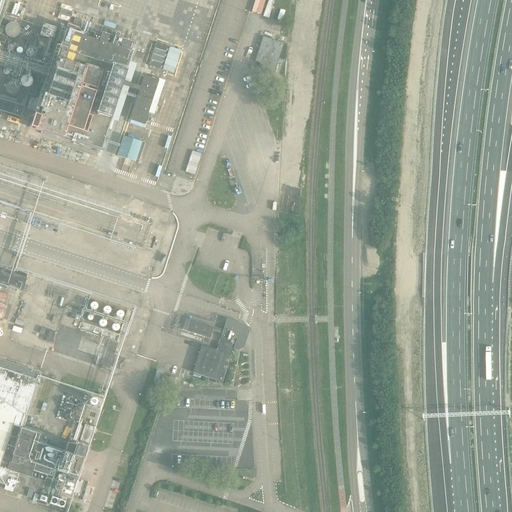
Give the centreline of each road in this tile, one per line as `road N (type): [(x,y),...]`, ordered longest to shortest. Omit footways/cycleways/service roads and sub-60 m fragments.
road 1 (motorway): [(466,0),(445,151),(437,297),(437,342),(460,461)]
road 2 (motorway): [(484,0),(454,254),(460,461)]
road 3 (tertiary): [(357,447),(351,258),(370,0)]
road 4 (motorway): [(481,298),(493,131),(511,11)]
road 5 (motorway): [(490,511),(481,298)]
road 6 (unknown): [(242,0),(185,154)]
road 7 (unclassified): [(265,469),(256,320)]
road 8 (motorway): [(481,298),(498,254),(511,157)]
road 9 (unclassified): [(236,497),(151,470),(137,511)]
